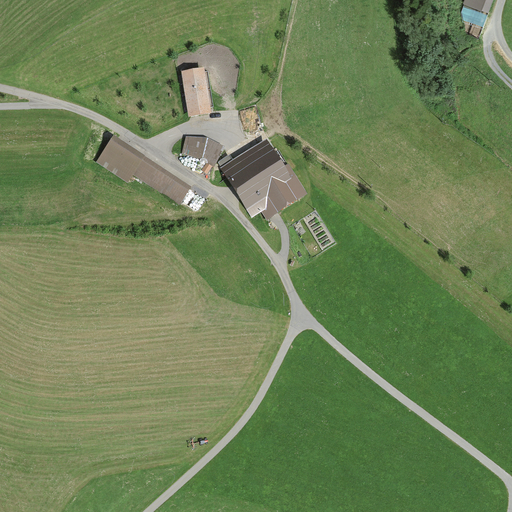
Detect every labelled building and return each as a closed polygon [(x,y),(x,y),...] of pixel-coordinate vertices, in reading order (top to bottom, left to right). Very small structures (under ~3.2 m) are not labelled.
[(491,0),(464,0),(463,3),(487,12),(491,0)] [(203,71),(181,75),(189,118),(210,114),(203,71)] [(207,138),(186,137),(181,154),(214,166),(225,147),(207,138)] [(190,188),(112,140),(96,164),(128,184),(133,177),(179,206),(190,188)] [(222,170),(252,218),(262,212),(268,221),(307,198),(295,179),(291,182),(267,142),(222,170)]
